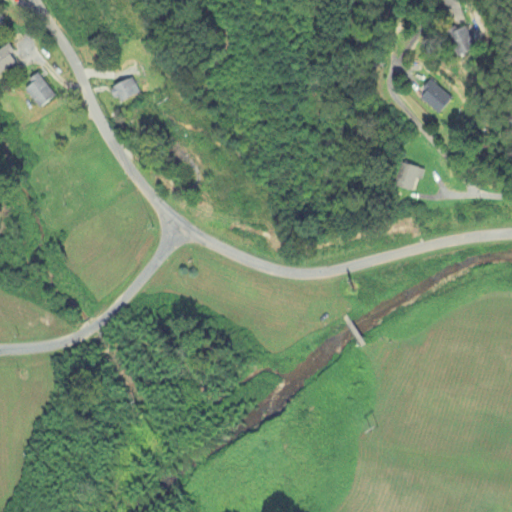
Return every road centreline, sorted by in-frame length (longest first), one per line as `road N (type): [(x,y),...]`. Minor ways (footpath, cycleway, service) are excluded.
road 1 (residential): [(511,233),(312,276),(265,269),(179,232)]
road 2 (residential): [(179,232),(116,159),(48,0)]
road 3 (residential): [(0,351),(62,346),(114,312),(179,232)]
